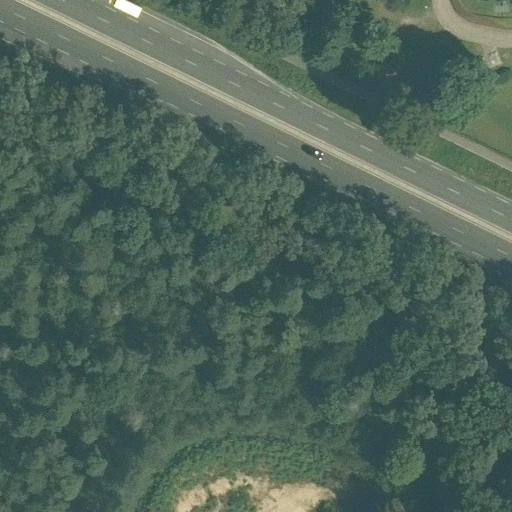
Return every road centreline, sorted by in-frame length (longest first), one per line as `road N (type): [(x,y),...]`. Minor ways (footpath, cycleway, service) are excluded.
road 1 (primary): [(0,9),(511,260)]
road 2 (primary): [(511,221),(59,0)]
